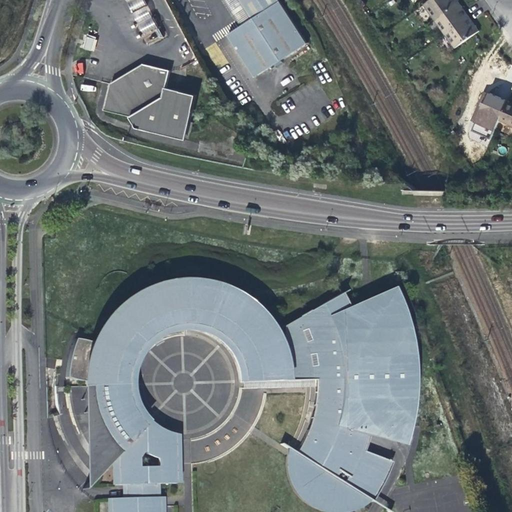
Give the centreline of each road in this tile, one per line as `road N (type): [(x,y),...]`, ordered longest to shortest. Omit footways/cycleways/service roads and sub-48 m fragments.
road 1 (secondary): [(137,181),(335,216),(511,222)]
road 2 (tertiary): [(12,491),(20,477),(19,231),(37,187)]
